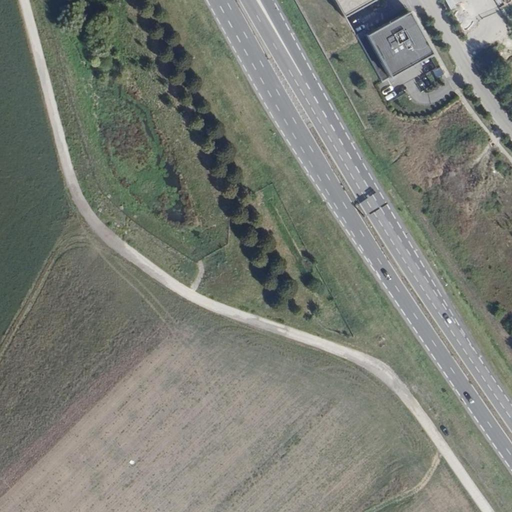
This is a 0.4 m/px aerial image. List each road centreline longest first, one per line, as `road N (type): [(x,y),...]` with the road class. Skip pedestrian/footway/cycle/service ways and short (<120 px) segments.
road 1 (track): [(488,511),(376,365),(192,297),(110,238),(86,208),(20,0)]
road 2 (primary): [(226,0),(368,245),(511,457)]
road 3 (primary): [(511,422),(339,146)]
road 4 (primary): [(339,146),(250,0)]
road 5 (secondary): [(339,146),(265,0)]
road 6 (unclassified): [(511,132),(426,0)]
